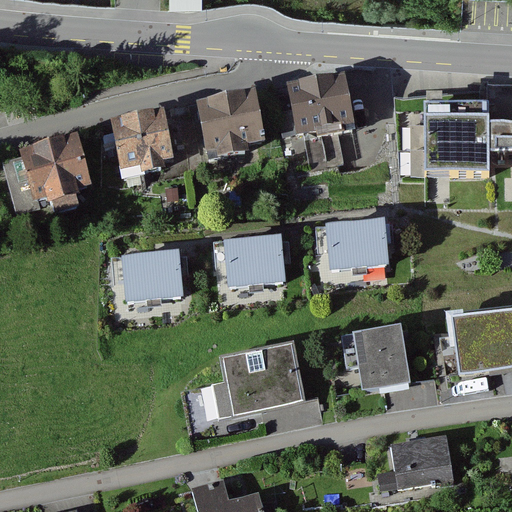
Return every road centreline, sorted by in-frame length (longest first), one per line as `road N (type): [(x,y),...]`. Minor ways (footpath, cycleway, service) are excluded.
road 1 (residential): [(0,502),(344,432),(511,408)]
road 2 (residential): [(279,42),(273,69),(255,79),(0,140)]
road 3 (residential): [(0,23),(279,42)]
road 4 (residential): [(279,42),(511,59)]
